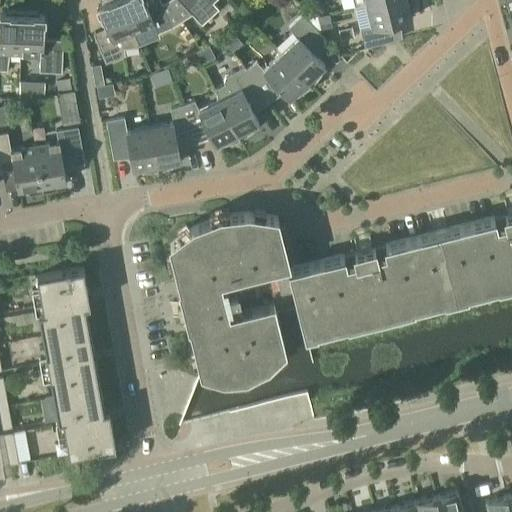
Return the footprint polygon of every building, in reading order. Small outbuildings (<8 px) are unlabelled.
[(138,44),(133,31),(119,0),(102,0),(103,2),(97,4),(98,6),(96,7),(101,20),(104,19),(107,26),(93,32),(105,62),(125,54),(124,46),(138,44)] [(120,0),(133,31),(154,23),(157,32),(171,26),(162,3),(148,9),(145,2),(147,1),(147,0),(120,0)] [(179,0),(191,12),(197,18),(201,23),(218,7),(212,1),(213,0),(179,0)] [(375,0),(354,5),(364,46),(400,37),(398,19),(411,16),(409,9),(411,9),(410,0),(375,0)] [(0,68),(6,68),(8,51),(18,52),(20,11),(5,10),(5,12),(0,12),(0,68)] [(20,11),(18,52),(39,53),(39,70),(61,71),(62,38),(43,38),(43,30),(46,30),(46,16),(44,16),(44,14),(38,14),(38,11),(20,11)] [(280,51),(312,85),(310,82),(316,77),(320,70),(319,69),(324,64),(315,54),(327,40),(302,13),(288,26),(297,35),(280,51)] [(311,85),(312,85),(280,51),(263,67),(256,60),(245,68),(268,100),(283,89),(289,96),(295,91),(296,93),(303,89),(309,83),(311,85)] [(268,100),(245,68),(243,64),(224,75),(222,80),(223,82),(214,87),(219,97),(240,139),(240,138),(239,136),(246,132),(253,127),(252,125),(258,122),(252,110),(268,100)] [(62,79),(48,79),(47,91),(61,91),(62,79)] [(239,139),(240,139),(219,97),(198,108),(194,99),(182,103),(194,141),(211,135),(215,143),(222,140),(223,142),(231,140),(238,136),(239,139)] [(177,146),(194,141),(182,103),(170,107),(172,120),(149,125),(157,170),(158,170),(157,167),(165,165),(173,162),(173,160),(180,159),(177,146)] [(79,116),(78,111),(62,113),(63,119),(79,116)] [(157,170),(149,125),(126,129),(124,116),(106,119),(112,156),(130,155),(133,167),(140,166),(140,168),(148,168),(156,167),(157,170)] [(34,143),(43,190),(57,188),(56,181),(66,179),(62,159),(74,156),(68,127),(56,129),(58,139),(34,143)] [(43,190),(34,143),(10,148),(7,130),(0,131),(0,158),(1,162),(12,160),(17,188),(27,186),(28,193),(43,190)] [(511,211),(290,267),(282,235),(288,234),(285,223),(279,224),(277,215),(264,213),(265,207),(254,206),(253,212),(248,211),(231,213),(230,213),(228,207),(218,208),(208,212),(210,218),(209,218),(193,225),(188,228),(185,223),(176,230),(179,235),(169,242),(172,251),(166,252),(169,264),(174,262),(180,286),(179,287),(189,324),(190,324),(192,331),(196,348),(190,349),(193,360),(199,359),(201,368),(223,374),(234,373),(257,368),(268,363),(284,347),(276,313),(298,307),(305,333),(316,330),(317,334),(333,332),(349,326),(348,322),(413,306),(414,310),(430,308),(446,302),(445,298),(466,293),(467,297),(484,294),(500,288),(499,285),(511,281),(511,211)] [(36,273),(43,308),(38,309),(58,418),(62,417),(69,452),(115,444),(110,419),(106,420),(104,409),(83,291),(87,290),(83,265),(36,273)] [(0,416),(2,428),(11,426),(1,375),(0,374),(0,416)] [(3,432),(9,463),(17,462),(11,430),(3,432)] [(436,493),(440,511),(463,511),(458,488),(436,493)] [(511,511),(506,492),(485,498),(488,511),(511,511)] [(440,511),(436,493),(415,499),(418,511),(440,511)] [(418,511),(415,499),(394,504),(395,511),(418,511)]
